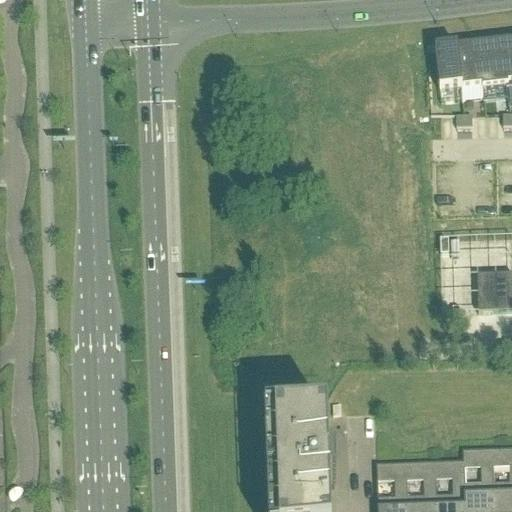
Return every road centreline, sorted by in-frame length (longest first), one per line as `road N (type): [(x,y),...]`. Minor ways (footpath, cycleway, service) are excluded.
road 1 (secondary): [(165,511),(147,28)]
road 2 (secondary): [(85,31),(103,511)]
road 3 (tertiary): [(147,28),(360,18),(494,0)]
